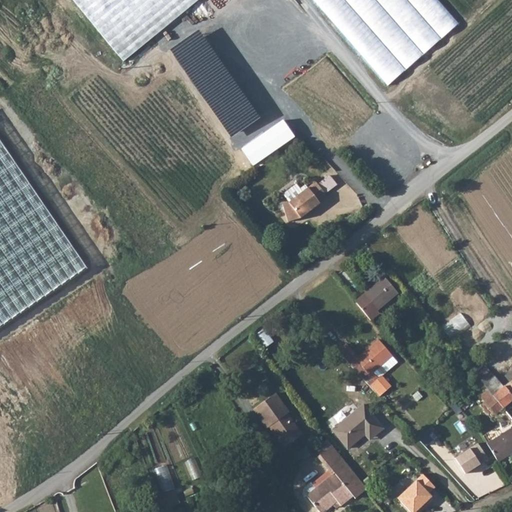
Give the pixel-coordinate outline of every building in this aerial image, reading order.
[(76,0),(125,59),(193,4),(196,0),(76,0)] [(459,24),(438,0),(313,0),(387,85),(459,24)] [(200,32),(172,51),(230,137),(259,118),(200,32)] [(86,268),(0,142),(0,326),(12,318),(86,268)] [(332,174),(320,180),(326,192),(338,186),(332,174)] [(289,202),(283,204),(288,222),(300,218),(305,215),(309,212),(311,213),(321,206),(319,203),(328,198),(317,182),(289,202)] [(384,277),(354,302),(371,320),(379,313),(377,310),(398,293),(384,277)] [(267,329),(258,333),(264,347),(273,342),(267,329)] [(346,343),(338,350),(369,382),(381,395),(393,384),(384,374),(399,360),(379,338),(358,356),(346,343)] [(473,373),(468,377),(476,386),(481,382),(473,373)] [(493,393),(492,394),(503,407),(511,398),(511,378),(504,385),(504,386),(493,393)] [(275,393),(252,411),(265,427),(268,425),(284,445),(301,432),(285,412),(288,409),(275,393)] [(503,407),(492,394),(479,404),(479,405),(470,414),(475,420),(480,416),(485,422),(503,407)] [(348,445),(366,431),(370,428),(374,434),(384,426),(366,401),(334,427),(348,445)] [(370,428),(366,431),(371,437),(374,434),(370,428)] [(511,428),(487,443),(498,462),(511,454),(511,428)] [(349,460),(335,442),(320,454),(334,472),(317,485),(312,479),(307,483),(304,486),(303,489),(303,492),(304,493),(305,494),(308,492),(323,511),(339,499),(342,503),(354,493),(356,496),(369,486),(349,460)] [(480,443),(457,457),(467,473),(490,459),(480,443)] [(159,481),(170,480),(168,466),(157,467),(159,481)] [(439,486),(427,473),(401,496),(415,511),(421,511),(427,506),(425,504),(428,501),(435,495),(432,492),(439,486)]
